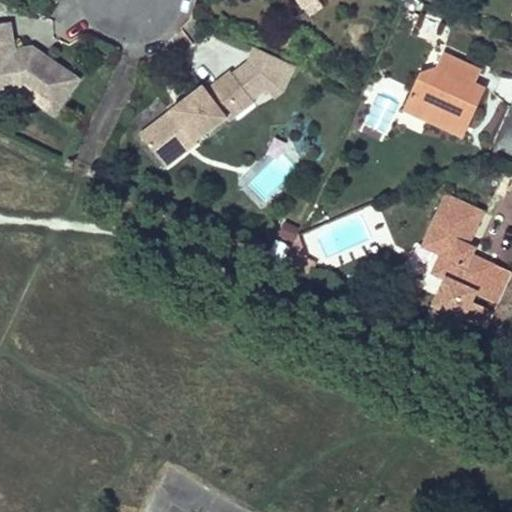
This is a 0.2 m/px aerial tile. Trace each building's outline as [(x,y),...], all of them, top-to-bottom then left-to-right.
[(0,95),(19,92),(54,115),(79,79),(46,57),(7,64),(5,56),(13,55),(12,48),(8,23),(0,24),(0,95)] [(13,55),(5,56),(7,64),(46,57),(28,45),(12,48),(13,55)] [(270,90),(251,65),(259,48),(256,46),(248,64),(232,75),(253,104),(271,90),(270,90)] [(281,82),(291,62),(259,48),(251,65),(270,90),(271,90),(281,82)] [(421,77),(406,111),(430,123),(437,110),(472,126),(487,93),(474,87),(482,71),(447,55),(439,72),(421,77)] [(284,90),(296,65),(291,62),(281,82),(271,90),(275,97),(284,90)] [(139,134),(158,160),(191,136),(196,142),(227,119),(230,122),(253,104),(232,75),(229,72),(205,89),(203,86),(139,134)] [(466,140),(472,126),(437,110),(430,123),(466,140)] [(191,136),(158,160),(166,171),(199,146),(196,142),(191,136)] [(511,260),(511,258),(511,187),(507,185),(481,248),(511,260)] [(485,214),(449,197),(425,247),(443,256),(434,275),(447,281),(432,314),(443,319),(446,313),(464,321),(487,332),(495,315),(472,304),(476,295),(499,305),(511,277),(511,274),(474,256),(477,249),(470,246),(485,214)] [(306,260),(297,237),(285,264),(311,276),(316,265),(306,260)] [(454,343),(464,321),(446,313),(443,319),(436,334),(454,343)]
